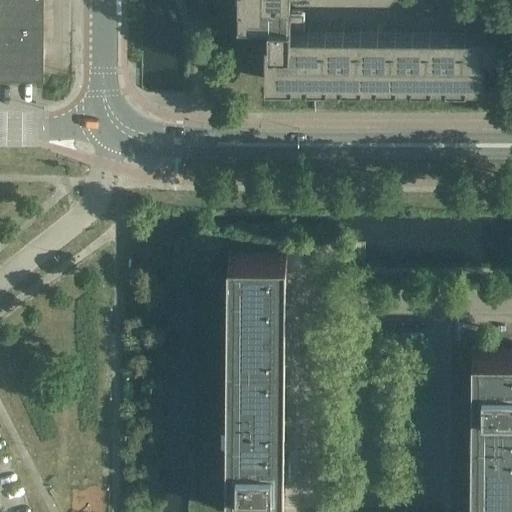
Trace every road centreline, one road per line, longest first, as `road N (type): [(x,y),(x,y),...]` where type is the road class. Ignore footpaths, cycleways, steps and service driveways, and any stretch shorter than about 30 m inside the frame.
road 1 (secondary): [(114,126),(127,137),(166,144),(511,150)]
road 2 (unclassified): [(0,281),(85,214),(114,126)]
road 3 (secondary): [(114,126),(99,94),(99,0)]
